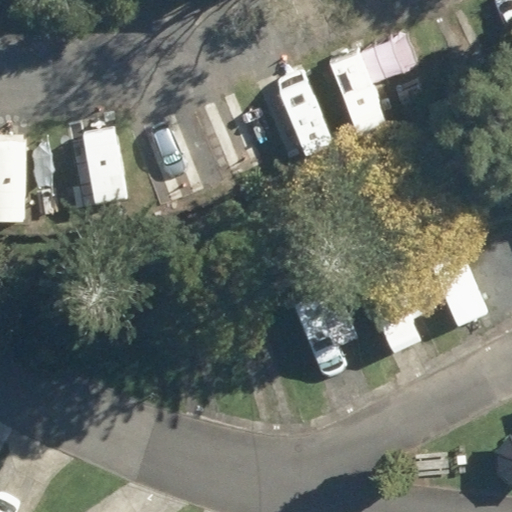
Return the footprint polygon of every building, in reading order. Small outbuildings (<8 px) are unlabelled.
[(511,0),(499,0),(511,25),(511,0)] [(477,17),(447,33),(472,80),(502,64),(477,17)] [(385,122),(407,109),(368,41),(338,59),(348,76),(291,110),(318,156),(343,142),(331,121),(371,98),(385,122)] [(254,86),(225,98),(237,128),(202,143),(219,181),(283,153),(254,86)] [(130,121),(94,130),(116,215),(152,205),(130,121)] [(339,285),(303,299),(327,361),(363,347),(339,285)] [(271,295),(237,307),(256,362),(290,351),(271,295)]
